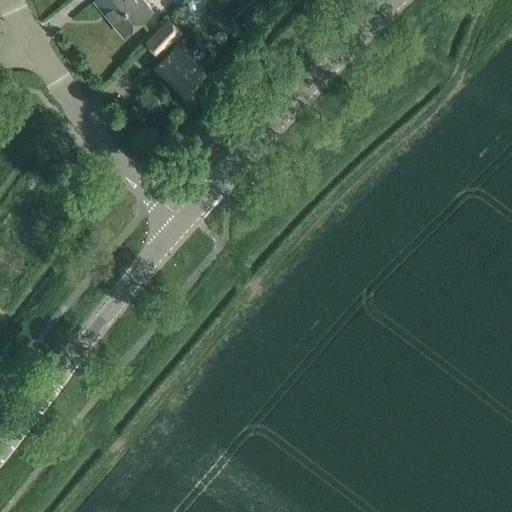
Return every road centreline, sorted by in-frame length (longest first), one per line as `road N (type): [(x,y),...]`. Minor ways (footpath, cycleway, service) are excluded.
road 1 (tertiary): [(183,223),(397,0)]
road 2 (tertiary): [(0,447),(183,223)]
road 3 (tertiary): [(183,223),(85,122),(23,36)]
